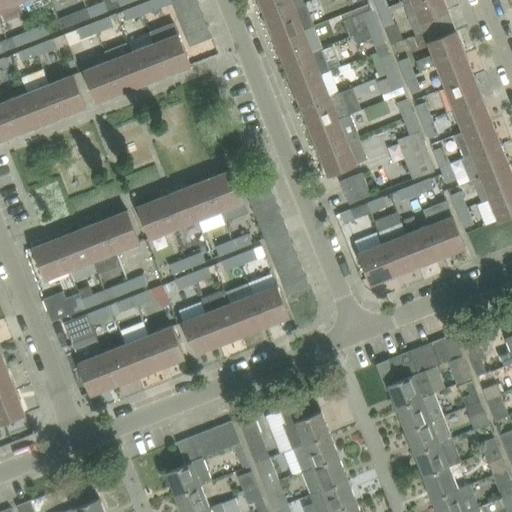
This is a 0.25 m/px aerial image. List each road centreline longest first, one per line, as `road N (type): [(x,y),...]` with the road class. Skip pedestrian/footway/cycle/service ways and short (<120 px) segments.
road 1 (residential): [(353,333),(225,0)]
road 2 (residential): [(76,440),(353,333)]
road 3 (residential): [(76,440),(0,243)]
road 4 (residential): [(353,333),(511,269)]
